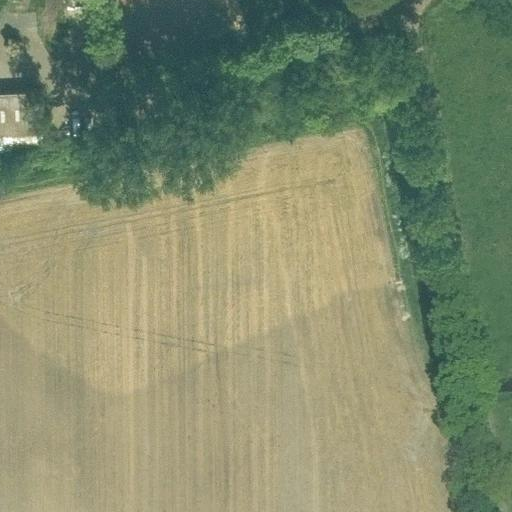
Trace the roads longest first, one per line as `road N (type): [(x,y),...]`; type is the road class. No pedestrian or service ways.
road 1 (track): [(401,17),(495,511)]
road 2 (unknown): [(407,50),(50,101)]
